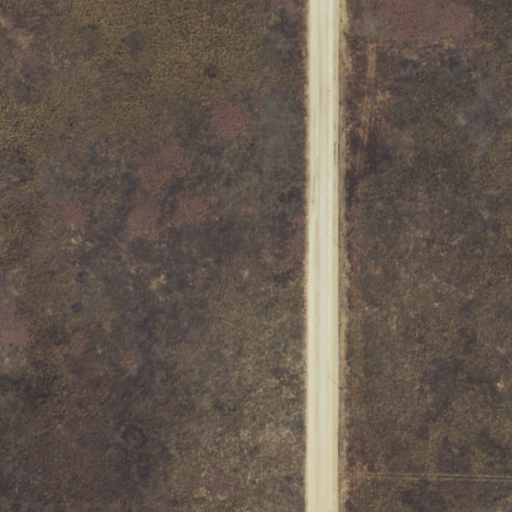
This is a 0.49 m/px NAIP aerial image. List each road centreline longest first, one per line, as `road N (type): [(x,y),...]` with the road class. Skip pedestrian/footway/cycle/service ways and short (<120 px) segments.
road 1 (residential): [(358,511),(351,295),(376,218),(364,0)]
road 2 (residential): [(365,13),(511,18)]
